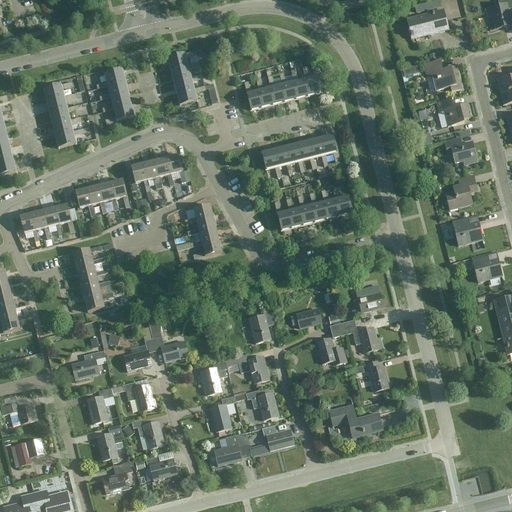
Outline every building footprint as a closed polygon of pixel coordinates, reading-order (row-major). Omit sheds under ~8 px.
[(491,9),(496,30),(511,26),(511,24),(508,9),(511,8),(511,0),(498,0),(500,6),(491,9)] [(448,31),(443,11),(407,21),(411,34),(410,34),(411,38),(421,35),(422,38),(426,37),(448,31)] [(189,67),(187,59),(198,57),(197,53),(169,60),(172,72),(189,67)] [(429,56),(431,63),(437,61),(435,54),(429,56)] [(457,65),(442,69),(441,61),(423,66),(426,78),(432,77),(436,93),(450,89),(451,94),(464,91),(457,65)] [(192,79),(191,79),(190,71),(201,68),(200,64),(189,67),(172,72),(175,83),(192,79)] [(418,67),(403,71),(405,78),(419,74),(418,67)] [(306,80),(311,97),(323,94),(318,77),(310,79),(307,69),(303,70),(306,80)] [(500,93),(511,90),(511,69),(508,71),(510,78),(497,81),(500,93)] [(109,87),(126,83),(123,71),(106,75),(108,84),(97,86),(98,90),(109,88),(109,87)] [(306,80),(298,82),(295,72),(291,73),(294,83),(295,83),(299,100),(311,97),(306,80)] [(295,83),(294,83),(286,85),(284,75),(280,76),(282,86),(283,86),(287,103),(299,100),(295,83)] [(195,91),(194,90),(193,83),(204,80),(203,76),(191,79),(192,79),(175,83),(178,95),(195,91)] [(283,86),(282,86),(275,88),(272,78),(268,79),(271,89),(276,106),(287,103),(283,86)] [(271,89),(263,91),(260,81),(256,82),(259,92),(260,92),(264,109),(276,106),(271,89)] [(112,99),(129,95),(126,83),(109,87),(109,88),(111,95),(100,98),(101,102),(112,99)] [(260,92),(259,92),(252,94),(249,83),(245,84),(252,112),(264,109),(260,92)] [(65,98),(63,90),(73,87),(72,84),(45,90),(48,102),(65,98)] [(208,91),(212,104),(218,103),(214,85),(205,87),(205,88),(206,91),(208,91)] [(181,107),(198,103),(195,94),(206,92),(206,91),(205,88),(194,90),(195,91),(178,95),(181,107)] [(511,90),(500,93),(503,107),(511,104),(511,90)] [(68,110),(67,110),(66,102),(76,99),(75,95),(65,98),(48,102),(51,114),(68,110)] [(115,111),(132,107),(129,95),(112,99),(114,107),(103,110),(104,114),(115,111)] [(452,100),(436,104),(439,114),(438,114),(442,130),(448,128),(464,124),(463,121),(470,119),(466,104),(454,108),(452,100)] [(70,122),(70,121),(68,114),(79,111),(78,107),(67,110),(68,110),(51,114),(54,126),(70,122)] [(107,126),(135,119),(132,107),(115,111),(117,119),(106,121),(107,126)] [(427,111),(418,113),(420,121),(428,119),(427,111)] [(73,133),(71,125),(82,123),(81,119),(70,121),(70,122),(54,126),(57,138),(73,133)] [(60,150),(76,145),(74,137),(85,134),(84,130),(73,133),(57,138),(60,150)] [(0,151),(10,149),(7,137),(0,139),(0,151)] [(326,156),(334,154),(337,165),(340,164),(333,137),(321,139),(326,156)] [(329,167),(326,156),(321,139),(310,142),(314,159),(322,157),(325,168),(329,167)] [(462,147),(460,139),(445,143),(448,155),(452,154),(455,165),(463,163),(465,167),(478,164),(473,144),(462,147)] [(317,170),(314,159),(310,142),(298,145),(302,162),(303,162),(310,160),(313,171),(317,170)] [(305,173),(303,162),(302,162),(298,145),(286,148),(290,165),(291,165),(299,163),(301,174),(305,173)] [(294,176),(291,165),(290,165),(286,148),(275,151),(279,168),(280,168),(287,166),(290,177),(294,176)] [(0,164),(13,161),(10,149),(0,151),(0,164)] [(282,179),(280,168),(279,168),(275,151),(263,154),(267,171),(276,169),(278,180),(282,179)] [(171,176),(172,176),(180,174),(182,185),(186,184),(183,173),(181,164),(180,160),(179,156),(167,159),(171,176)] [(174,187),(172,176),(171,176),(167,159),(155,162),(160,179),(168,177),(170,188),(174,187)] [(0,176),(16,173),(13,161),(0,164),(0,176)] [(154,181),(157,191),(163,190),(160,179),(155,162),(144,165),(148,182),(154,181)] [(151,193),(148,182),(144,165),(132,168),(136,185),(139,184),(145,183),(147,193),(151,193)] [(476,189),(473,177),(459,181),(460,186),(453,188),(455,194),(446,196),(450,211),(473,206),(469,191),(476,189)] [(116,201),(124,199),(127,210),(130,209),(124,181),(112,184),(116,201)] [(119,212),(116,201),(112,184),(100,187),(104,204),(105,204),(112,202),(115,213),(119,212)] [(107,214),(105,204),(104,204),(100,187),(88,190),(92,207),(93,207),(101,205),(103,216),(107,214)] [(337,201),(341,218),(353,215),(349,198),(340,200),(337,189),(333,190),(336,201),(337,201)] [(96,217),(93,207),(92,207),(88,190),(76,193),(80,210),(89,208),(92,218),(96,217)] [(337,201),(336,201),(328,203),(326,192),(322,193),(325,204),(329,220),(341,218),(337,201)] [(325,204),(317,206),(314,195),(310,196),(313,207),(318,223),(329,220),(325,204)] [(313,207),(305,209),(302,198),(298,199),(301,210),(302,209),(306,226),(318,223),(313,207)] [(146,200),(136,203),(138,212),(149,209),(146,200)] [(302,209),(301,210),(293,212),(291,201),(287,202),(290,213),(290,212),(294,229),(306,226),(302,209)] [(290,212),(290,213),(282,215),(279,204),(275,205),(282,232),(294,229),(290,212)] [(69,211),(68,206),(56,209),(60,226),(61,226),(68,224),(71,235),(75,234),(72,222),(69,211)] [(197,223),(214,219),(211,207),(194,211),(196,219),(186,222),(187,226),(197,223)] [(63,237),(61,226),(60,226),(56,209),(44,212),(49,229),(57,227),(59,238),(63,237)] [(75,209),(69,211),(72,222),(78,221),(75,209)] [(126,211),(128,219),(134,217),(132,210),(126,211)] [(52,240),(49,229),(44,212),(33,215),(37,232),(45,230),(48,241),(52,240)] [(40,243),(37,232),(33,215),(20,218),(25,235),(33,233),(36,244),(40,243)] [(453,223),(459,248),(483,242),(477,217),(453,223)] [(200,235),(217,230),(214,219),(197,223),(199,231),(188,234),(189,238),(200,235)] [(203,246),(220,242),(217,230),(200,235),(202,243),(191,245),(192,249),(203,247),(203,246)] [(195,261),(223,254),(220,242),(203,246),(203,247),(205,254),(194,257),(195,261)] [(176,247),(178,253),(191,249),(190,244),(176,247)] [(93,263),(93,262),(91,255),(102,252),(101,248),(73,255),(76,267),(93,263)] [(472,260),(478,284),(503,278),(497,253),(472,260)] [(96,274),(94,266),(105,264),(104,260),(93,262),(93,263),(76,267),(79,279),(96,274)] [(99,286),(97,278),(108,275),(107,271),(96,274),(79,279),(82,290),(99,286)] [(0,286),(9,284),(6,272),(0,273),(0,286)] [(102,298),(102,297),(100,290),(111,287),(110,283),(99,286),(82,290),(85,302),(102,298)] [(0,298),(12,296),(9,284),(0,286),(0,298)] [(378,287),(356,293),(362,314),(383,309),(384,309),(378,287)] [(88,314),(105,310),(103,301),(114,298),(113,294),(102,297),(102,298),(85,302),(88,314)] [(331,294),(324,296),(326,305),(334,303),(331,294)] [(0,311),(15,307),(12,296),(0,298),(0,311)] [(511,355),(511,297),(494,302),(500,326),(502,325),(510,356),(511,355)] [(485,313),(483,305),(476,307),(479,315),(485,313)] [(0,323),(1,323),(18,319),(15,307),(0,311),(0,317),(0,319),(0,323)] [(300,325),(301,330),(323,325),(319,311),(298,317),(298,318),(293,320),(294,326),(300,325)] [(250,321),(257,346),(272,342),(268,328),(276,326),(272,313),(265,315),(265,317),(250,321)] [(329,318),(331,325),(341,323),(339,316),(329,318)] [(0,336),(21,331),(18,319),(1,323),(3,331),(0,331),(0,336)] [(342,325),(344,330),(356,327),(355,322),(342,325)] [(149,328),(152,341),(154,340),(161,338),(158,323),(149,325),(149,328)] [(145,342),(151,341),(147,325),(142,326),(143,330),(142,330),(145,342)] [(344,330),(342,325),(330,328),(331,333),(344,330)] [(344,330),(345,336),(357,333),(356,327),(344,330)] [(363,345),(365,354),(383,350),(380,340),(376,341),(373,329),(353,334),(356,346),(363,345)] [(344,330),(331,333),(333,339),(345,336),(344,330)] [(109,344),(119,347),(121,338),(111,335),(109,344)] [(163,352),(166,364),(190,358),(186,343),(164,349),(161,338),(154,340),(157,353),(163,352)] [(99,348),(97,339),(90,340),(93,350),(99,348)] [(129,374),(153,368),(149,355),(157,353),(154,340),(152,341),(145,342),(148,353),(125,359),(129,374)] [(335,351),(332,340),(318,344),(324,366),(334,363),(335,368),(348,364),(344,349),(335,351)] [(76,382),(100,376),(96,362),(106,359),(104,353),(85,358),(86,364),(73,367),(76,382)] [(252,361),(251,356),(238,359),(226,362),(228,368),(239,365),(242,375),(252,372),(255,386),(271,382),(264,358),(252,361)] [(227,378),(226,371),(228,371),(226,362),(214,365),(215,370),(202,374),(208,397),(223,394),(220,380),(227,378)] [(380,369),(379,363),(366,366),(368,373),(370,372),(376,394),(390,390),(384,368),(380,369)] [(138,390),(136,384),(124,387),(125,393),(127,393),(130,403),(138,401),(141,414),(156,410),(150,387),(138,390)] [(124,393),(122,387),(112,390),(114,396),(124,393)] [(88,402),(94,426),(110,422),(104,401),(114,399),(111,389),(99,393),(100,399),(88,402)] [(261,398),(260,392),(247,396),(249,402),(252,401),(254,411),(261,409),(265,423),(280,419),(274,395),(261,398)] [(211,410),(217,434),(233,431),(227,407),(237,404),(235,398),(223,401),(224,407),(211,410)] [(20,411),(18,405),(2,409),(4,417),(10,416),(13,429),(37,423),(33,407),(20,411)] [(358,422),(354,407),(330,414),(333,428),(349,424),(353,440),(384,432),(380,416),(358,422)] [(145,421),(133,424),(134,430),(138,429),(140,439),(147,437),(150,451),(165,447),(159,423),(146,427),(145,421)] [(252,429),(253,433),(273,428),(272,424),(252,429)] [(122,431),(128,439),(135,434),(129,426),(122,431)] [(125,443),(123,435),(121,427),(109,430),(110,436),(97,439),(104,463),(119,459),(115,445),(125,443)] [(278,435),(276,428),(263,431),(265,439),(268,438),(272,453),(295,447),(291,432),(278,435)] [(215,453),(219,468),(243,462),(239,449),(250,446),(247,435),(226,440),(229,450),(215,453)] [(16,469),(21,468),(33,465),(31,460),(46,456),(42,441),(11,448),(16,469)] [(161,464),(159,459),(147,462),(148,468),(151,467),(155,482),(178,476),(174,461),(161,464)] [(136,464),(137,471),(146,469),(144,462),(136,464)] [(127,475),(130,475),(133,474),(130,464),(114,468),(117,478),(103,481),(107,496),(131,490),(127,475)] [(47,492),(34,495),(38,511),(45,511),(47,511),(71,511),(67,494),(48,498),(47,492)] [(23,504),(5,509),(5,511),(38,511),(34,495),(22,498),(23,504)]
